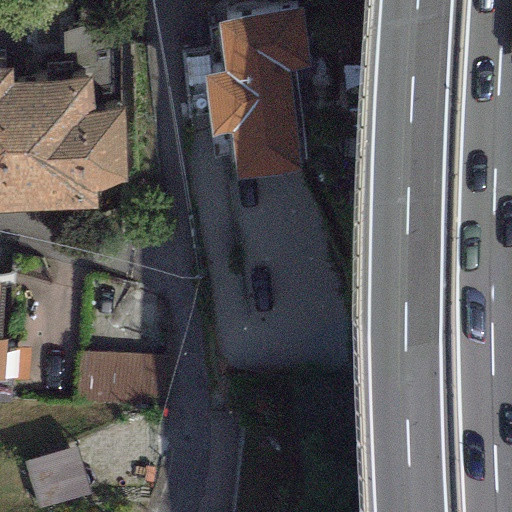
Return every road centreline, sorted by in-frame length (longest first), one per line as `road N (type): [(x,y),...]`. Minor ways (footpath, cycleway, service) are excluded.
road 1 (motorway): [(494,511),(489,225),(499,0)]
road 2 (unclassified): [(149,0),(187,284)]
road 3 (unclassified): [(187,284),(181,477),(164,511)]
road 4 (unclassified): [(0,238),(187,284)]
